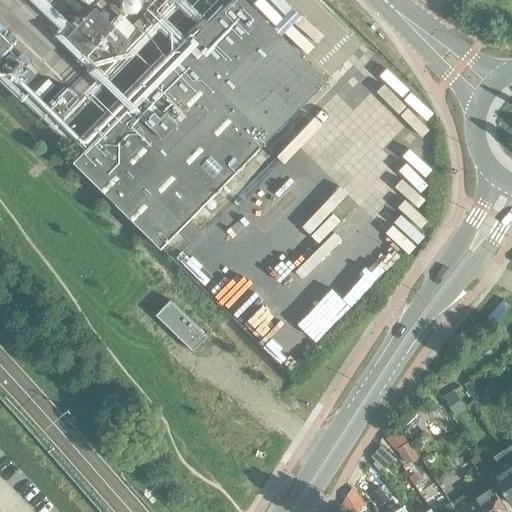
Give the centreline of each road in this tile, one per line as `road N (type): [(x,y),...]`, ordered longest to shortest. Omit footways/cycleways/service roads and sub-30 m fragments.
road 1 (tertiary): [(496,172),(446,264),(280,511)]
road 2 (tertiary): [(300,511),(420,329),(511,213)]
